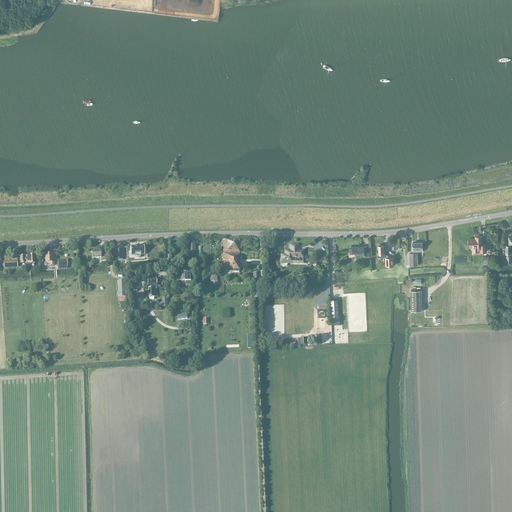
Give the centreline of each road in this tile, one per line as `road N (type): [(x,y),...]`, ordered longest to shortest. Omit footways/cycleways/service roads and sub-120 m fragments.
road 1 (tertiary): [(511,213),(394,232),(0,244)]
road 2 (track): [(267,511),(261,233)]
